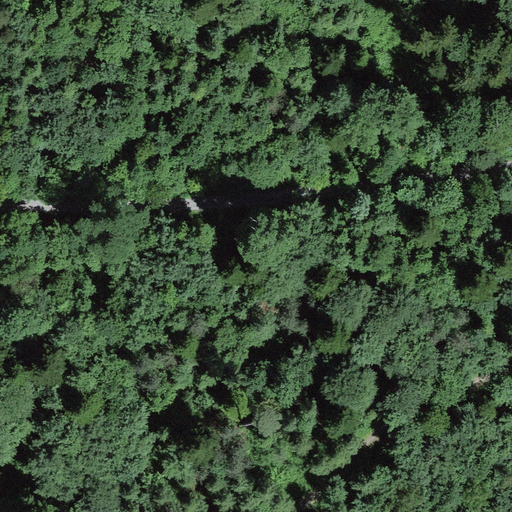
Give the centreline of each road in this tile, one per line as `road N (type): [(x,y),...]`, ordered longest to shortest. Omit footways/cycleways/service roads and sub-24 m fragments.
road 1 (track): [(511,168),(163,206),(0,206)]
road 2 (track): [(511,366),(391,432),(297,511)]
